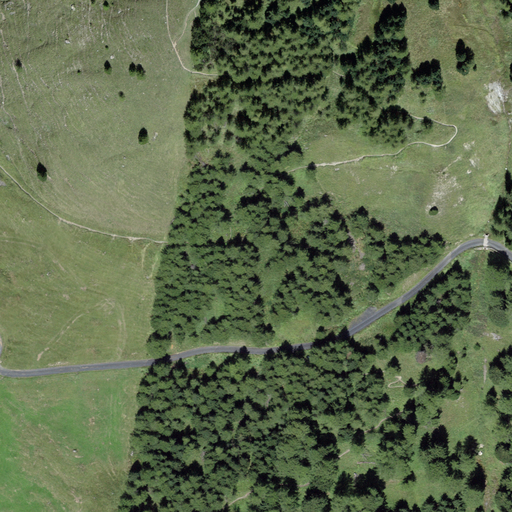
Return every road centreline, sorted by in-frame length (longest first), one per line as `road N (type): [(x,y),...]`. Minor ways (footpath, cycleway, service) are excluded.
road 1 (track): [(0,370),(305,346)]
road 2 (track): [(305,346),(366,321),(465,245),(486,242),(511,257)]
